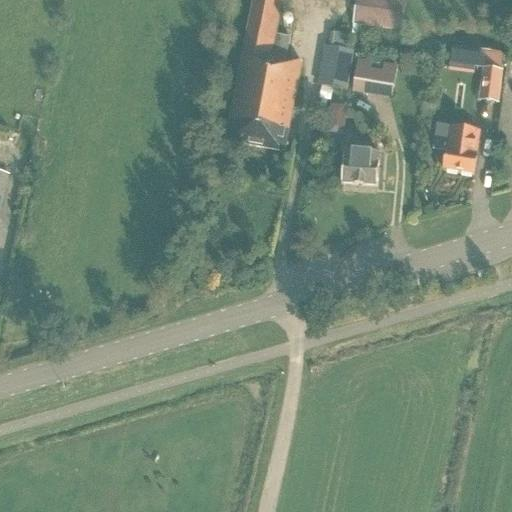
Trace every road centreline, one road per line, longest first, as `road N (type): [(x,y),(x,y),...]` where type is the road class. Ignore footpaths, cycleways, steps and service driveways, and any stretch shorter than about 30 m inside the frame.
road 1 (tertiary): [(0,389),(511,237)]
road 2 (track): [(263,511),(297,346),(288,303)]
